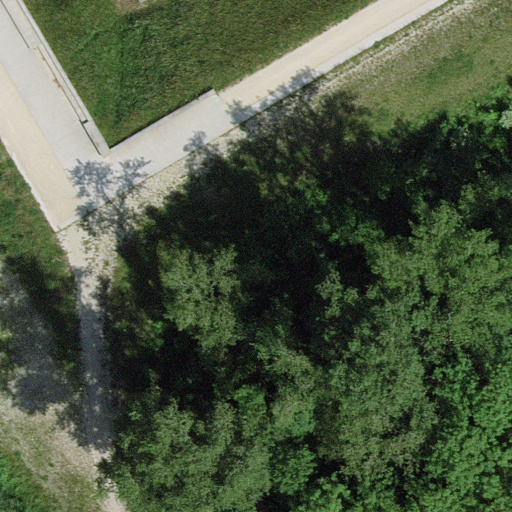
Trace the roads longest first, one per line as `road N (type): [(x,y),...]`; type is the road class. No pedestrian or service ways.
road 1 (track): [(0,28),(95,188),(415,0)]
road 2 (track): [(114,511),(99,419),(95,188)]
